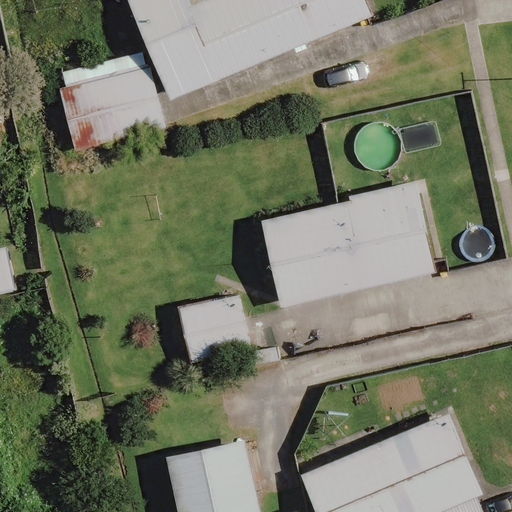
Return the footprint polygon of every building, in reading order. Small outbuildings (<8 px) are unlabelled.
[(141,0),(181,95),(382,12),(376,0),(141,0)] [(159,65),(68,88),(82,146),(173,124),(159,65)] [(421,179),(269,214),(288,298),(441,264),(421,179)] [(0,288),(15,286),(8,256),(0,257),(0,288)] [(243,288),(185,301),(197,356),(255,343),(243,288)] [(457,406),(309,467),(327,511),(424,511),(490,485),(457,406)] [(267,511),(250,432),(174,449),(187,511),(267,511)]
